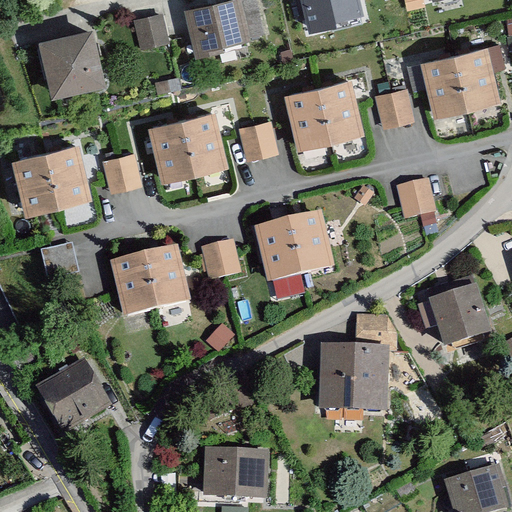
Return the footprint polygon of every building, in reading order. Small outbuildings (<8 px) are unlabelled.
[(224,0),(184,11),(196,52),(252,37),(241,0),(224,0)] [(306,0),(312,25),(365,14),(361,0),(306,0)] [(136,18),(143,47),(169,40),(161,11),(136,18)] [(37,38),(51,94),(105,80),(91,24),(37,38)] [(421,60),(435,117),(501,101),(487,44),(421,60)] [(286,89),(298,145),(366,131),(354,75),(286,89)] [(378,92),(385,124),(415,117),(408,86),(378,92)] [(150,129),(162,179),(230,162),(218,112),(150,129)] [(242,126),(251,158),(283,149),(274,117),(242,126)] [(11,157),(25,214),(93,197),(78,140),(11,157)] [(107,157),(114,189),(146,182),(139,150),(107,157)] [(398,185),(406,216),(438,208),(431,177),(398,185)] [(258,225),(270,279),(334,265),(322,211),(258,225)] [(205,245),(212,277),(243,270),(236,238),(205,245)] [(42,250),(48,278),(83,270),(77,242),(42,250)] [(112,260),(124,315),(191,301),(180,245),(112,260)] [(470,291),(425,308),(444,359),(489,342),(470,291)] [(359,311),(359,337),(382,340),(383,350),(398,351),(400,330),(389,313),(359,311)] [(384,353),(315,354),(315,422),(385,422),(384,353)] [(107,412),(77,368),(28,401),(59,445),(107,412)] [(266,455),(203,454),(202,505),(265,507),(266,455)] [(509,511),(496,471),(440,489),(447,511),(509,511)]
